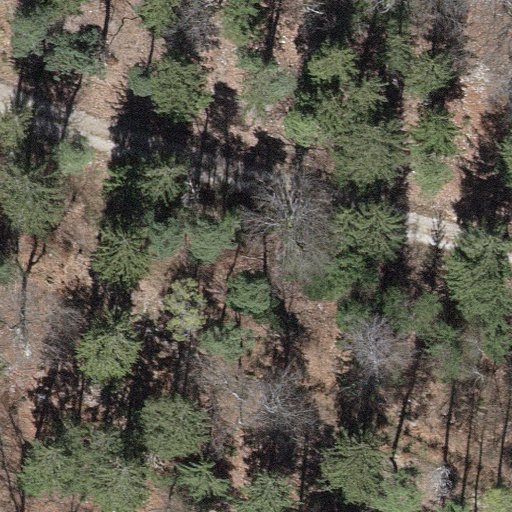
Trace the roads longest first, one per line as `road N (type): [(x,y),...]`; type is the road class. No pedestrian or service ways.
road 1 (track): [(33,110),(152,244),(341,410),(511,489)]
road 2 (track): [(511,237),(0,101)]
